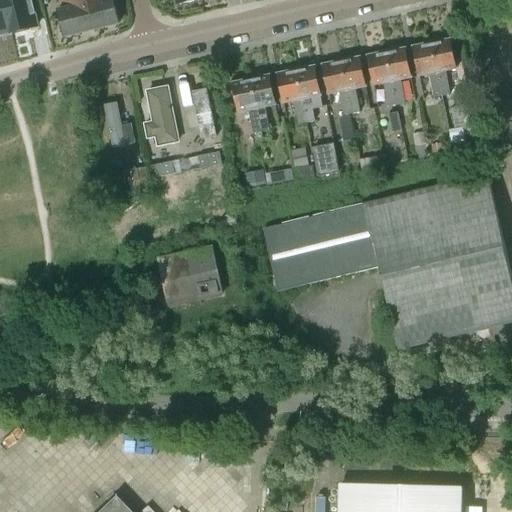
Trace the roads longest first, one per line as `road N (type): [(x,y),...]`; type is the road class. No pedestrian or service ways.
road 1 (unclassified): [(0,395),(176,407),(511,410)]
road 2 (residential): [(151,44),(336,0)]
road 3 (residential): [(151,44),(0,86)]
